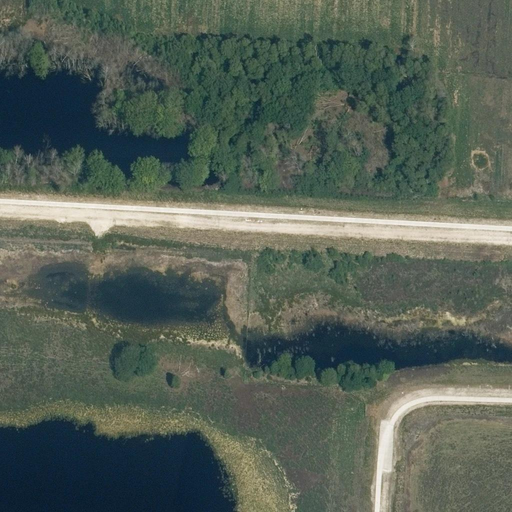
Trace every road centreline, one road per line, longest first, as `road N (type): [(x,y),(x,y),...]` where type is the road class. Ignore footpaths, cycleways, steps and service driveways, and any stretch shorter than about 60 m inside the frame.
road 1 (track): [(511,237),(0,208)]
road 2 (track): [(511,394),(413,392),(396,402),(384,422),(385,511)]
